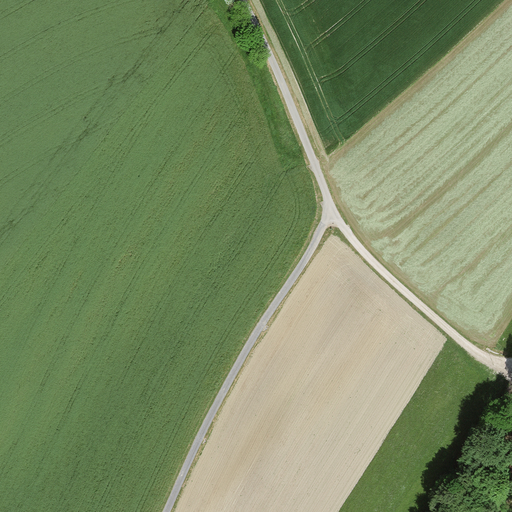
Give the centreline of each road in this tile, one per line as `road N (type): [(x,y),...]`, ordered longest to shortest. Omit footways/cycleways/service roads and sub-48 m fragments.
road 1 (track): [(511,365),(473,351),(351,238),(330,206),(245,0)]
road 2 (track): [(330,206),(235,366),(163,511)]
